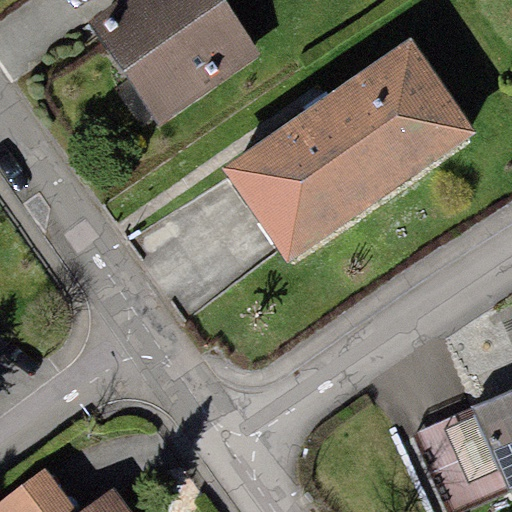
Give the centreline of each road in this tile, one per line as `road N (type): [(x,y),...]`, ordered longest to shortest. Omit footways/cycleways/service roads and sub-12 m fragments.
road 1 (residential): [(226,447),(511,263)]
road 2 (residential): [(151,334),(0,109)]
road 3 (residential): [(0,448),(151,334)]
road 4 (residential): [(226,447),(151,334)]
